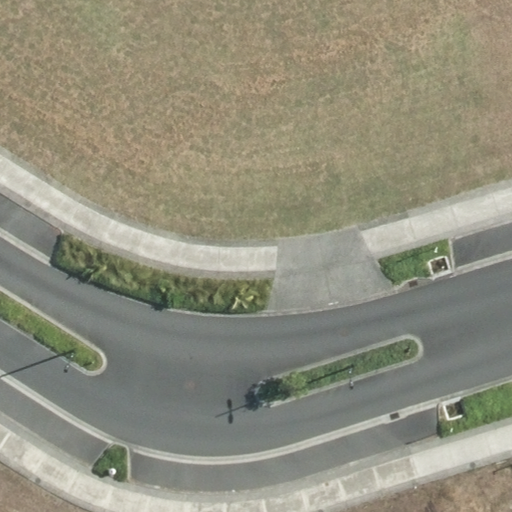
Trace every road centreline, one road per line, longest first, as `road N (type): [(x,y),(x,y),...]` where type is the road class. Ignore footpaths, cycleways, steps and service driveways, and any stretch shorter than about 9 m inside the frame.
road 1 (residential): [(511,350),(247,430),(107,406),(0,342)]
road 2 (residential): [(0,257),(95,312),(163,335),(239,344),(349,330),(511,278)]
